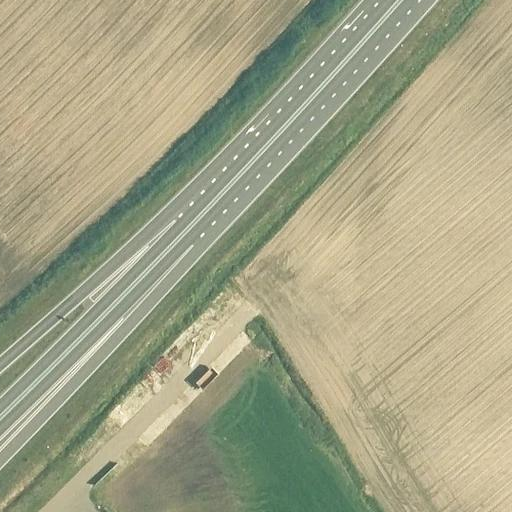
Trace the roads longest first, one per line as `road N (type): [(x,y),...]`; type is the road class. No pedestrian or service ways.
road 1 (trunk): [(182,234),(402,0)]
road 2 (trunk): [(0,459),(182,234)]
road 3 (trunk): [(0,418),(182,234)]
road 4 (trunk): [(182,234),(0,371)]
